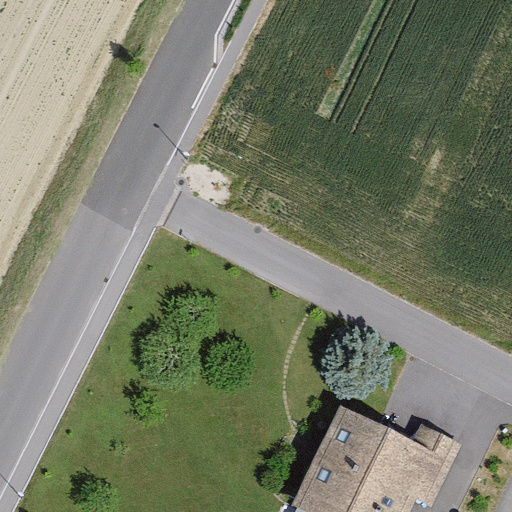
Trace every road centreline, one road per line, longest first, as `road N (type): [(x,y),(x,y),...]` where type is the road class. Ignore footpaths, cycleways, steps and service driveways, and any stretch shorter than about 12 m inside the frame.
road 1 (residential): [(511,373),(132,180)]
road 2 (residential): [(132,180),(0,446)]
road 3 (residential): [(224,0),(132,180)]
